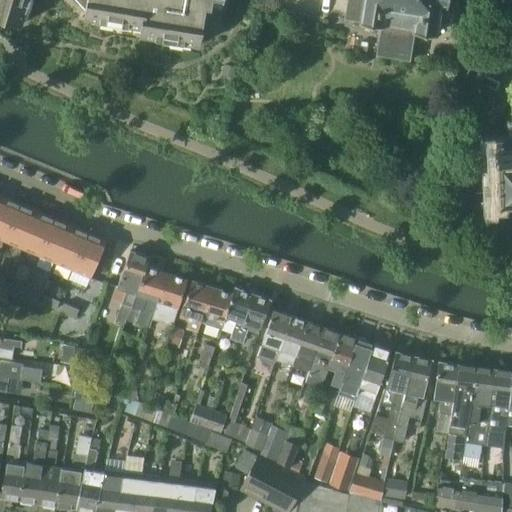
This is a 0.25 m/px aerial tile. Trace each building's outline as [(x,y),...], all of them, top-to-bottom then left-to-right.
[(0,0),(0,17),(22,24),(28,0),(78,0),(86,8),(85,17),(141,26),(140,34),(199,44),(202,26),(218,29),(223,0),(0,0)] [(347,0),(344,17),(358,19),(358,20),(381,25),(375,54),(409,59),(414,30),(436,34),(440,4),(446,4),(446,0),(347,0)] [(508,213),(509,234),(511,233),(511,126),(508,127),(497,145),(492,140),(488,145),(493,150),(493,189),(488,193),(492,198),(494,196),(508,213)] [(0,240),(4,242),(20,204),(3,196),(0,203),(0,240)] [(21,249),(37,211),(20,204),(4,242),(21,249)] [(38,256),(54,218),(37,211),(21,249),(38,256)] [(55,263),(71,225),(54,218),(38,256),(55,263)] [(72,271),(88,232),(71,225),(55,263),(72,271)] [(90,278),(106,240),(88,232),(72,271),(90,278)] [(121,303),(130,307),(132,307),(146,267),(149,256),(130,249),(117,285),(126,288),(121,303)] [(167,273),(146,267),(132,307),(139,310),(136,323),(150,328),(167,273)] [(150,328),(159,331),(169,303),(178,307),(187,279),(167,273),(150,328)] [(192,277),(179,315),(189,318),(186,328),(198,332),(204,315),(202,315),(212,284),(192,277)] [(8,288),(7,289),(22,295),(25,287),(11,281),(8,288)] [(202,315),(204,315),(206,316),(204,323),(221,329),(224,321),(223,321),(236,286),(234,286),(232,292),(212,284),(202,315)] [(223,321),(224,321),(234,324),(230,338),(236,340),(252,292),(236,286),(223,321)] [(25,287),(22,295),(26,297),(37,301),(37,300),(40,294),(29,289),(25,287)] [(271,299),(252,292),(236,340),(242,343),(247,329),(259,332),(271,299)] [(41,302),(56,308),(59,301),(44,294),(41,302)] [(126,319),(130,307),(121,303),(115,320),(115,321),(124,324),(125,323),(126,319)] [(64,304),(60,311),(75,318),(79,310),(64,304)] [(273,309),(257,356),(273,362),(290,315),(273,309)] [(273,362),(275,362),(276,359),(291,365),(307,321),(290,315),(273,362)] [(323,326),(307,321),(291,365),(307,371),(323,326)] [(308,371),(305,381),(322,386),(324,377),(328,366),(340,332),(323,326),(307,371),(308,371)] [(340,332),(328,366),(335,368),(330,383),(340,386),(342,380),(357,338),(340,332)] [(0,357),(11,359),(13,348),(13,346),(21,347),(22,341),(3,338),(0,337),(0,357)] [(340,386),(337,394),(353,399),(354,400),(356,395),(355,394),(358,385),(373,344),(367,342),(365,341),(361,339),(358,339),(357,338),(342,380),(340,386)] [(205,343),(197,365),(207,369),(215,347),(205,343)] [(60,361),(82,365),(86,349),(63,344),(60,361)] [(358,385),(355,394),(356,395),(373,401),(377,392),(390,351),(373,344),(358,385)] [(384,386),(379,404),(391,406),(383,436),(393,439),(414,355),(395,351),(386,387),(384,386)] [(432,360),(414,355),(393,439),(403,441),(409,416),(421,419),(426,396),(423,395),(432,360)] [(0,376),(8,378),(8,377),(20,379),(23,364),(0,360),(0,376)] [(438,361),(434,396),(440,397),(434,431),(447,434),(447,432),(448,432),(457,364),(438,361)] [(457,364),(448,432),(465,434),(466,434),(476,366),(457,364)] [(465,442),(463,457),(479,459),(481,445),(483,445),(485,430),(494,368),(476,366),(466,434),(465,434),(464,435),(464,442),(465,442)] [(494,368),(485,430),(505,433),(506,425),(505,425),(511,371),(494,368)] [(110,391),(121,396),(125,387),(113,382),(110,391)] [(237,422),(245,401),(250,388),(241,384),(228,419),(237,422)] [(314,411),(328,417),(338,392),(323,386),(314,411)] [(124,397),(127,398),(134,401),(137,392),(130,389),(125,387),(121,396),(124,397)] [(76,388),(72,410),(91,414),(95,392),(76,388)] [(134,401),(127,398),(124,397),(119,409),(135,415),(139,403),(134,401)] [(155,409),(139,403),(135,415),(151,421),(155,409)] [(190,420),(208,426),(213,409),(195,403),(190,420)] [(173,416),(155,409),(151,421),(168,428),(173,416)] [(221,430),(227,413),(213,409),(208,426),(221,430)] [(173,416),(168,428),(185,435),(190,423),(173,416)] [(224,432),(243,442),(249,429),(229,420),(224,432)] [(190,423),(185,435),(205,442),(206,443),(208,435),(210,431),(209,430),(190,423)] [(18,445),(21,427),(12,426),(9,443),(18,445)] [(253,426),(245,443),(261,450),(267,432),(253,426)] [(284,438),(275,460),(290,466),(304,431),(289,426),(286,434),(284,438)] [(38,429),(37,440),(46,442),(47,431),(38,429)] [(55,451),(57,432),(47,431),(46,442),(45,449),(55,451)] [(206,443),(205,445),(226,453),(231,440),(210,431),(208,435),(206,443)] [(261,451),(260,454),(275,460),(284,438),(283,438),(281,437),(268,432),(267,434),(261,451)] [(87,455),(90,438),(78,436),(75,453),(87,455)] [(45,449),(46,442),(37,440),(35,440),(34,447),(32,463),(25,462),(20,499),(38,501),(45,449)] [(9,443),(7,459),(1,496),(20,499),(25,462),(17,461),(20,445),(18,445),(9,443)] [(61,467),(54,466),(57,451),(55,451),(45,449),(38,501),(57,504),(61,467)] [(87,455),(75,506),(96,509),(103,472),(94,471),(98,451),(88,450),(87,455)] [(346,490),(358,457),(339,451),(328,483),(346,490)] [(57,504),(75,506),(87,455),(75,453),(73,453),(70,468),(61,467),(57,504)] [(259,454),(257,456),(248,474),(241,487),(266,500),(288,511),(295,511),(304,481),(305,478),(284,468),(259,454)] [(326,481),(334,459),(322,454),(314,477),(326,481)] [(123,472),(121,472),(105,470),(104,473),(103,472),(96,509),(115,511),(123,472)] [(224,471),(222,488),(238,490),(241,473),(224,471)] [(123,472),(115,511),(119,511),(133,511),(141,474),(123,472)] [(363,496),(375,499),(380,501),(385,481),(355,473),(348,491),(363,496)] [(141,474),(133,511),(152,511),(159,477),(142,474),(141,474)] [(159,477),(152,511),(171,511),(177,479),(159,477)] [(386,478),(384,496),(404,499),(407,482),(386,478)] [(177,479),(171,511),(191,511),(197,481),(177,479)] [(197,481),(191,511),(209,511),(215,488),(215,483),(197,481)] [(375,499),(363,496),(349,493),(348,495),(313,484),(313,483),(304,481),(295,511),(381,511),(382,506),(375,505),(375,499)] [(511,511),(511,482),(505,482),(503,493),(500,511),(511,511)] [(437,484),(434,503),(456,507),(459,488),(437,484)] [(459,488),(456,507),(477,511),(480,490),(459,488)] [(482,511),(500,511),(503,493),(480,490),(477,511),(482,511)]
